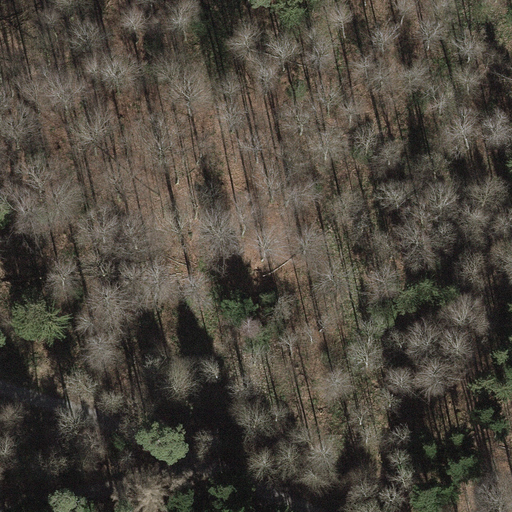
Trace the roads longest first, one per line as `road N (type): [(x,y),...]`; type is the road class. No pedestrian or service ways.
road 1 (track): [(0,386),(310,511)]
road 2 (track): [(16,511),(205,464)]
